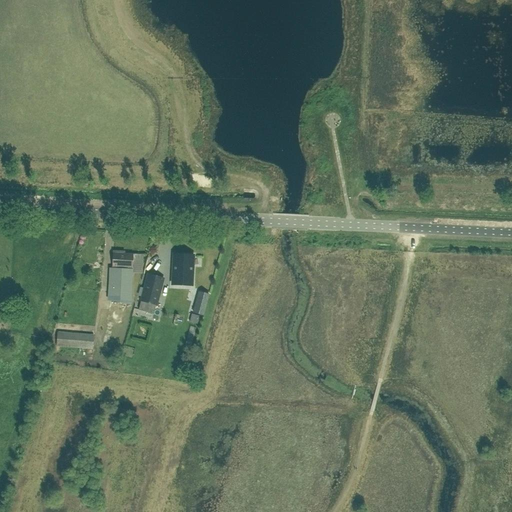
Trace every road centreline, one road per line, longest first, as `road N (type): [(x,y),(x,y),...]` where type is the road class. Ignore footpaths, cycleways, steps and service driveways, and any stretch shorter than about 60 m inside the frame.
road 1 (unclassified): [(511,231),(0,207)]
road 2 (track): [(412,227),(380,378)]
